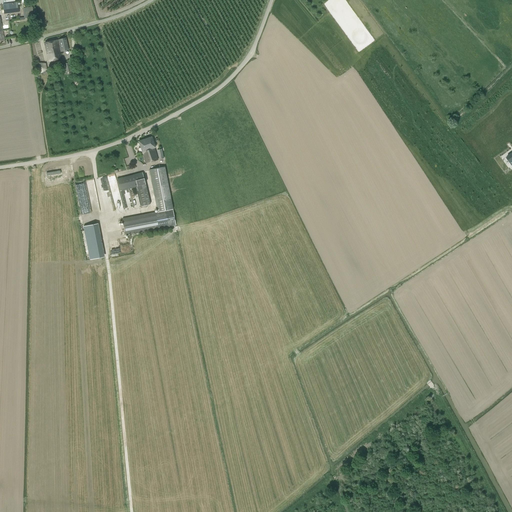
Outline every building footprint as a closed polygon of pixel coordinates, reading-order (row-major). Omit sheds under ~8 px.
[(4,13),(10,13),(16,12),(15,3),(3,4),(4,13)] [(61,52),(69,51),(66,38),(58,40),(60,47),(59,47),(57,40),(45,43),(47,53),(46,53),(49,62),(62,59),(60,49),(61,52)] [(40,73),(47,72),(45,62),(39,63),(40,73)] [(66,73),(72,71),(70,63),(64,64),(66,73)] [(146,164),(158,160),(154,148),(155,148),(152,137),(139,142),(146,164)] [(158,212),(173,209),(165,167),(150,170),(158,212)] [(142,207),(151,205),(143,173),(117,180),(120,191),(137,187),(142,207)] [(100,179),(107,212),(114,211),(107,177),(100,179)] [(90,213),(87,193),(81,194),(81,198),(79,198),(82,215),(90,213)] [(173,209),(158,212),(123,219),(126,235),(176,226),(173,209)] [(90,259),(105,257),(99,223),(84,225),(90,259)]
